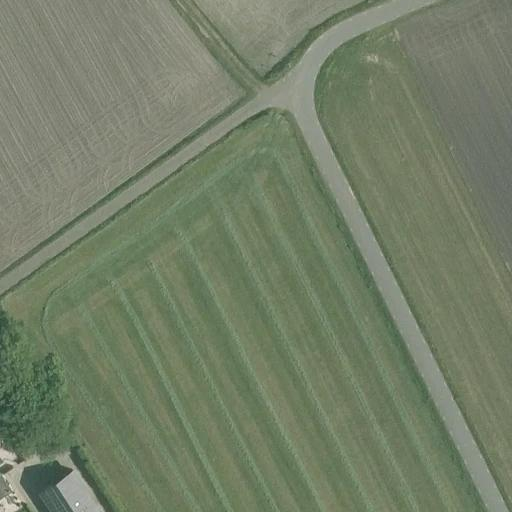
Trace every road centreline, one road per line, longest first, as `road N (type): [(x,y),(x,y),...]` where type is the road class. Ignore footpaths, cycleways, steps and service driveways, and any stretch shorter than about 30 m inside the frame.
road 1 (unclassified): [(498,511),(328,171),(301,84)]
road 2 (unclassified): [(0,287),(268,96),(301,84)]
road 3 (unclassified): [(301,84),(334,38),(416,0)]
